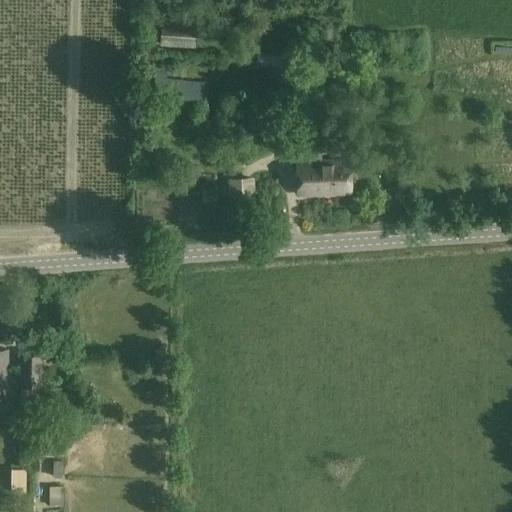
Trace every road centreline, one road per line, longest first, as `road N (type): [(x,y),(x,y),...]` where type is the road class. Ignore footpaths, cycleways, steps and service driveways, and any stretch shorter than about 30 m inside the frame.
road 1 (unclassified): [(511,229),(0,265)]
road 2 (track): [(172,511),(173,253)]
